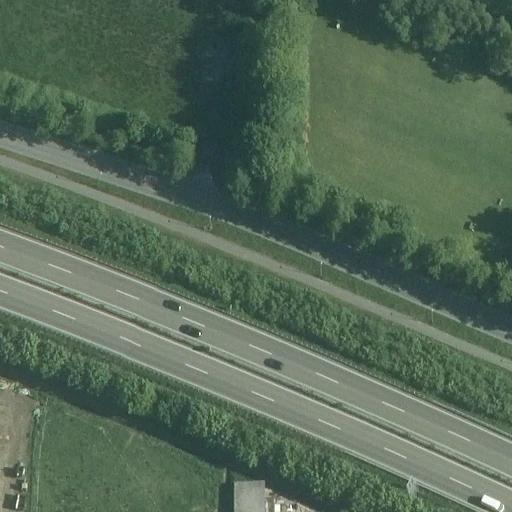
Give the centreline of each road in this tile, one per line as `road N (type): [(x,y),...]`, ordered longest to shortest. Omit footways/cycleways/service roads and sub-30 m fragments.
road 1 (motorway): [(511,467),(0,250)]
road 2 (residential): [(0,132),(195,195),(511,332)]
road 3 (motorway): [(0,300),(290,414),(504,511)]
